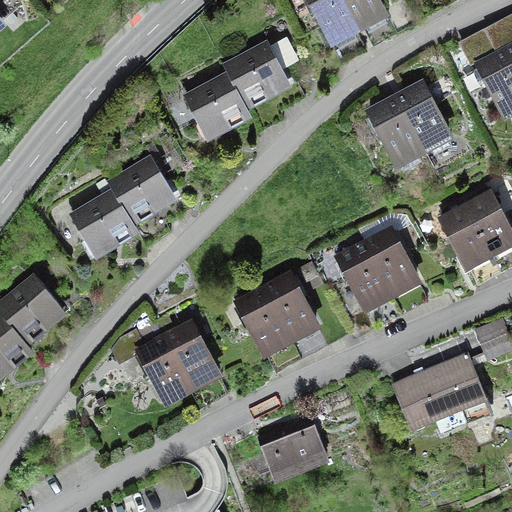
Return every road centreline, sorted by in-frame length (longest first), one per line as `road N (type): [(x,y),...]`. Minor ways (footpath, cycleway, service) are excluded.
road 1 (residential): [(495,0),(347,88),(120,309),(0,464)]
road 2 (residential): [(511,302),(56,511)]
road 3 (tertiary): [(0,203),(77,104),(185,0)]
